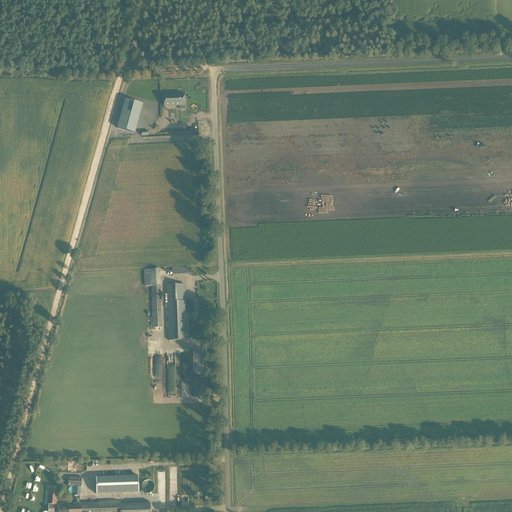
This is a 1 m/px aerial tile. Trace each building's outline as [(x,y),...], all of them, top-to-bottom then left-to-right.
[(172,95),(164,95),(164,107),(179,106),(179,109),(185,109),(185,106),(185,94),(175,94),(175,95),(172,95)] [(125,99),(117,128),(135,133),(142,104),(125,99)] [(172,269),(173,276),(189,276),(188,268),(172,269)] [(145,287),(152,286),(153,328),(162,327),(160,269),(144,270),(145,287)] [(167,286),(168,314),(169,341),(189,340),(188,314),(191,313),(191,314),(198,314),(198,309),(198,301),(186,301),(185,285),(167,286)] [(203,390),(203,382),(194,382),(194,390),(203,390)] [(138,493),(138,476),(95,477),(96,494),(138,493)] [(74,498),(80,499),(81,487),(82,487),(82,477),(68,477),(68,487),(74,487),(74,498)] [(49,489),(47,504),(48,504),(49,506),(48,506),(48,511),(56,511),(57,505),(56,505),(57,490),(49,489)] [(65,508),(65,511),(69,511),(68,511),(149,511),(150,503),(120,504),(119,502),(80,503),(80,499),(77,499),(77,503),(75,504),(65,505),(65,508)]
